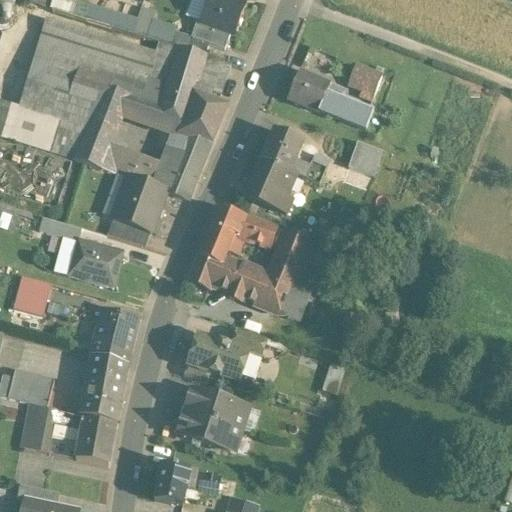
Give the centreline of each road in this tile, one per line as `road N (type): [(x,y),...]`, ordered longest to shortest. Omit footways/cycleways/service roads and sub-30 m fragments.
road 1 (residential): [(121,511),(160,316),(293,0)]
road 2 (track): [(511,86),(304,0)]
